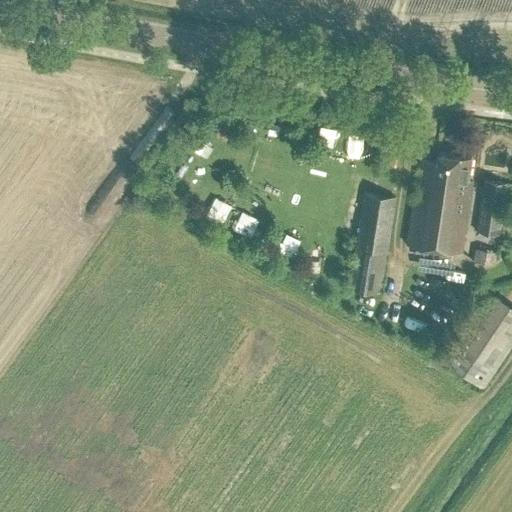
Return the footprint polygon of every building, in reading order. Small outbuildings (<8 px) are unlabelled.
[(346,137),(347,123),(329,122),(328,136),(346,137)] [(350,135),(369,136),(370,126),(351,125),(350,135)] [(468,178),(471,156),(438,151),(437,158),(419,155),(406,242),(463,250),(473,179),(468,178)] [(500,233),(507,180),(484,177),(477,230),(500,233)] [(209,207),(227,212),(233,192),(216,187),(209,207)] [(380,289),(396,195),(365,190),(349,284),(380,289)] [(477,247),(476,258),(492,260),(493,249),(477,247)] [(463,269),(464,252),(434,251),(434,268),(463,269)] [(483,384),(511,341),(511,303),(489,288),(442,356),(483,384)]
